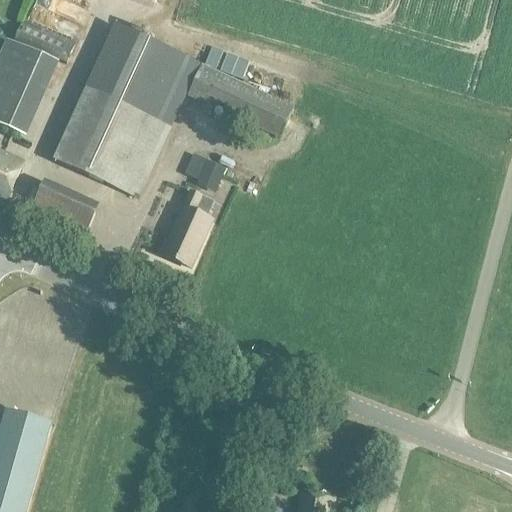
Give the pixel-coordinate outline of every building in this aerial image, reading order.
[(23,23),(15,41),(56,59),(66,64),(74,45),(23,23)] [(280,141),(294,109),(201,66),(202,64),(117,25),(54,163),(139,202),(186,98),(280,141)] [(15,41),(6,37),(0,49),(0,120),(24,131),(56,59),(15,41)] [(213,48),(205,66),(216,71),(223,52),(213,48)] [(238,59),(228,54),(220,73),(231,77),(238,59)] [(250,63),(238,59),(231,77),(242,81),(250,63)] [(0,153),(0,205),(5,208),(24,165),(0,153)] [(210,165),(202,183),(201,186),(215,192),(224,172),(210,165)] [(191,195),(163,258),(192,271),(213,222),(206,219),(213,204),(191,195)] [(0,511),(27,511),(52,427),(7,414),(0,436),(0,511)] [(302,495),(298,511),(331,511),(334,502),(302,495)]
